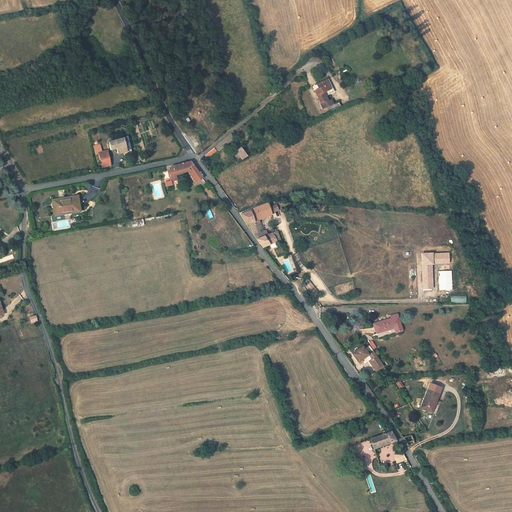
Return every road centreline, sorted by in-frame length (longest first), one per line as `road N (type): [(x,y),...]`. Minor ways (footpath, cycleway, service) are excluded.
road 1 (unclassified): [(192,156),(394,427),(442,511)]
road 2 (unclassified): [(20,191),(25,282),(99,511)]
road 3 (unclassified): [(20,191),(192,156)]
road 4 (unclassified): [(114,0),(192,156)]
